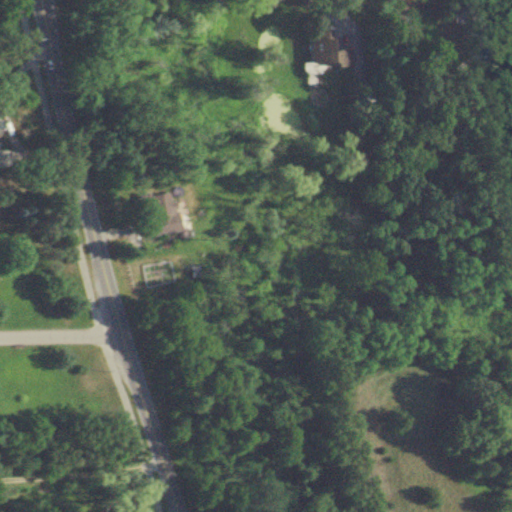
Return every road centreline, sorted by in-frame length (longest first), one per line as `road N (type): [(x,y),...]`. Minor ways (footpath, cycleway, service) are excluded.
road 1 (tertiary): [(175,511),(120,333),(38,0)]
road 2 (residential): [(120,333),(0,337)]
